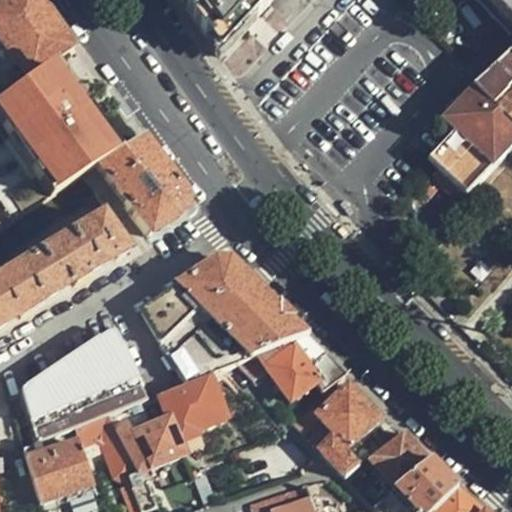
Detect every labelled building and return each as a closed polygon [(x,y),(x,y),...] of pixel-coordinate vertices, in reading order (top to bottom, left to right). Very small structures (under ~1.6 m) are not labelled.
[(48,66),(73,49),(38,0),(9,0),(0,7),(0,42),(27,80),(44,69),(48,66)] [(179,0),(189,14),(223,61),(280,0),(179,0)] [(511,0),(477,0),(508,31),(504,34),(502,54),(508,59),(511,62),(511,0)] [(0,98),(0,99),(27,80),(0,42),(0,98)] [(453,136),(427,163),(436,171),(417,191),(425,200),(434,192),(439,187),(460,208),(476,192),(511,153),(511,62),(508,59),(481,86),(475,91),(444,126),(453,136)] [(48,66),(44,69),(66,98),(70,96),(58,80),(48,66)] [(66,98),(44,69),(27,80),(0,99),(0,98),(0,105),(10,120),(4,125),(14,138),(18,135),(38,162),(34,165),(38,170),(44,178),(49,174),(60,187),(54,192),(56,194),(85,176),(98,168),(111,159),(91,132),(95,129),(70,96),(66,98)] [(0,119),(4,125),(10,120),(0,105),(0,119)] [(91,132),(111,159),(115,157),(95,129),(91,132)] [(14,138),(9,141),(29,168),(34,165),(38,162),(18,135),(14,138)] [(126,207),(147,237),(173,220),(181,198),(140,141),(115,157),(111,159),(98,168),(126,207)] [(85,176),(113,216),(126,207),(98,168),(85,176)] [(44,178),(54,192),(60,187),(49,174),(44,178)] [(439,187),(434,192),(461,219),(466,215),(460,208),(439,187)] [(482,199),(476,192),(460,208),(466,215),(482,199)] [(0,277),(0,328),(74,284),(123,252),(98,218),(0,277)] [(208,379),(211,377),(237,368),(310,340),(250,281),(237,269),(213,267),(142,315),(186,388),(208,379)] [(147,403),(118,331),(35,386),(23,396),(37,445),(39,444),(75,430),(107,418),(147,403)] [(310,340),(237,368),(254,385),(269,374),(292,405),(317,389),(323,398),(348,380),(322,354),(310,340)] [(227,422),(208,379),(186,388),(158,398),(169,421),(171,421),(181,446),(199,439),(197,434),(227,422)] [(346,386),(292,425),(302,435),(319,421),(349,451),(380,423),(346,386)] [(140,476),(115,432),(107,418),(75,430),(81,447),(96,443),(104,445),(114,478),(123,485),(132,511),(140,511),(130,480),(140,476)] [(141,475),(186,458),(181,446),(171,421),(169,421),(130,437),(126,427),(115,432),(140,476),(141,475)] [(404,437),(372,463),(396,492),(432,465),(422,456),(404,437)] [(181,446),(186,458),(204,451),(199,439),(181,446)] [(334,443),(320,454),(345,481),(368,458),(361,450),(350,460),(334,443)] [(39,444),(37,445),(23,450),(40,507),(58,501),(43,455),(39,444)] [(58,501),(95,489),(81,447),(43,455),(58,501)] [(396,492),(372,509),(374,511),(438,511),(459,494),(461,491),(432,465),(396,492)] [(143,485),(141,475),(140,476),(130,480),(140,511),(148,511),(156,509),(148,484),(143,485)] [(316,511),(307,489),(251,507),(252,511),(316,511)] [(480,511),(459,494),(438,511),(480,511)]
